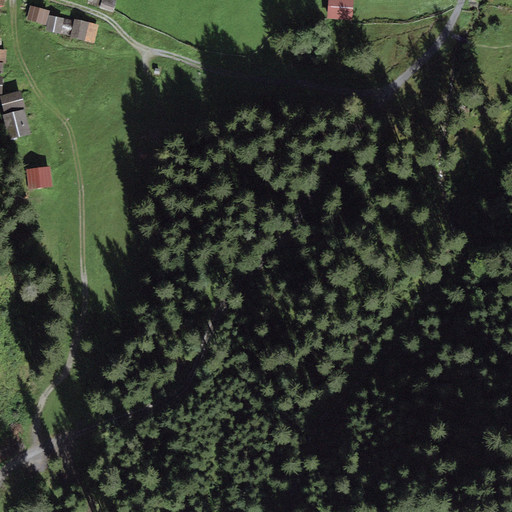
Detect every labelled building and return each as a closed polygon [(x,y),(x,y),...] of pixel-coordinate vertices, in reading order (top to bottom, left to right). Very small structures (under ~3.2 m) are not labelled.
[(116,0),(101,0),(99,8),(113,12),(116,0)] [(352,20),(353,0),(328,0),(327,18),(352,20)] [(50,11),(30,5),(26,20),(46,25),(49,15),(50,11)] [(63,18),(49,15),(46,25),(45,30),(60,33),(63,18)] [(74,21),(63,18),(60,33),(70,36),(74,21)] [(89,23),(74,19),(74,21),(70,36),(70,38),(84,41),(89,23)] [(99,25),(89,23),(84,41),(94,43),(99,25)] [(26,108),(21,90),(0,95),(0,98),(4,114),(24,109),(26,108)] [(31,133),(24,109),(4,114),(2,115),(9,139),(31,133)] [(52,187),(50,166),(26,169),(28,189),(52,187)]
